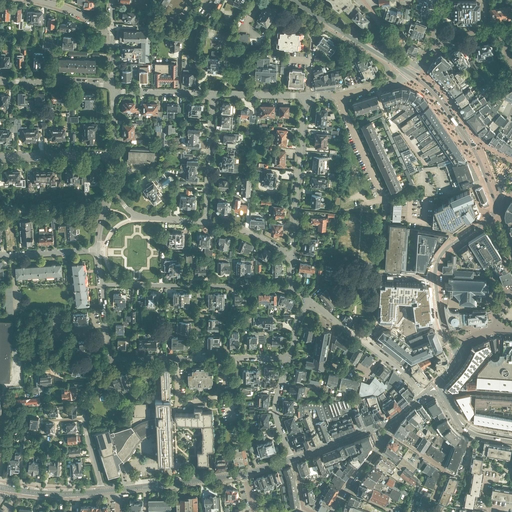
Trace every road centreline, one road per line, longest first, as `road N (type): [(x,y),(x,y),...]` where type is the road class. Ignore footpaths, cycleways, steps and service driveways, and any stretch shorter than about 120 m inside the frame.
road 1 (secondary): [(411,74),(476,154),(496,208),(445,248),(435,269),(440,323),(457,354)]
road 2 (residential): [(304,98),(291,256)]
road 3 (residential): [(311,302),(373,347),(421,396)]
road 4 (tertiary): [(101,491),(242,474)]
road 5 (secondary): [(293,0),(411,74)]
road 6 (residential): [(215,95),(205,222)]
